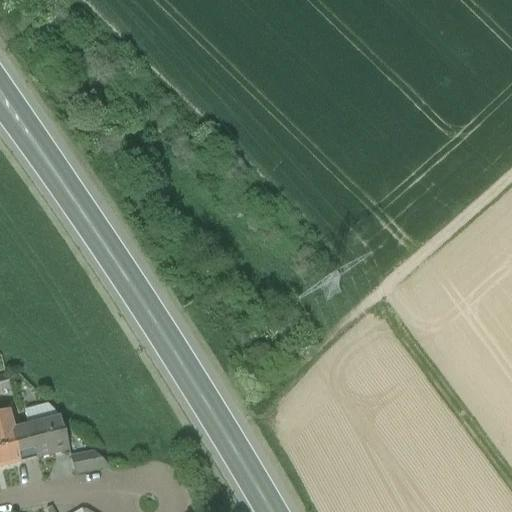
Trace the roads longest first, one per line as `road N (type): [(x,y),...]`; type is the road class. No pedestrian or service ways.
road 1 (primary): [(0,98),(147,313),(269,511)]
road 2 (track): [(372,297),(511,483)]
road 3 (track): [(356,313),(511,160)]
road 4 (residential): [(0,504),(140,477),(166,511)]
